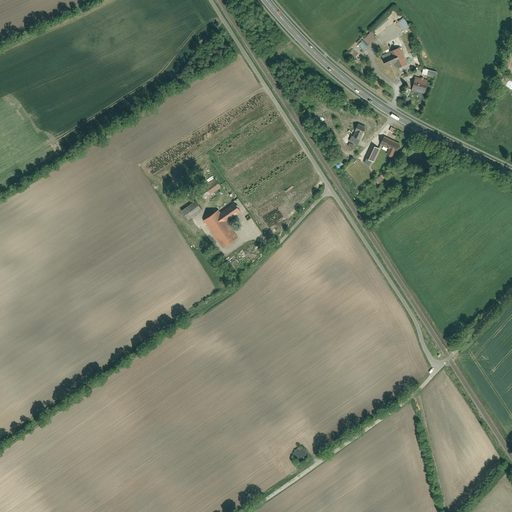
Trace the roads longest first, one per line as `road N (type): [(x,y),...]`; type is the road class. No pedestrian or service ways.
road 1 (residential): [(330,188),(438,367),(511,288)]
road 2 (primary): [(266,0),(365,94),(511,173)]
road 3 (track): [(438,367),(402,402),(247,511)]
road 4 (residential): [(209,0),(330,188)]
road 5 (track): [(161,199),(141,164),(265,86)]
